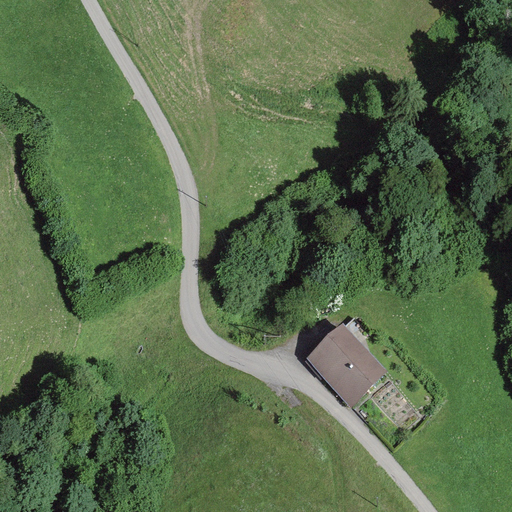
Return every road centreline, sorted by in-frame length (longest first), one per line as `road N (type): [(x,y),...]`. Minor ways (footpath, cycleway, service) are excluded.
road 1 (residential): [(90,0),(185,177),(192,309),(207,338),(334,404),(428,511)]
road 2 (track): [(343,511),(334,454),(319,421),(274,368)]
